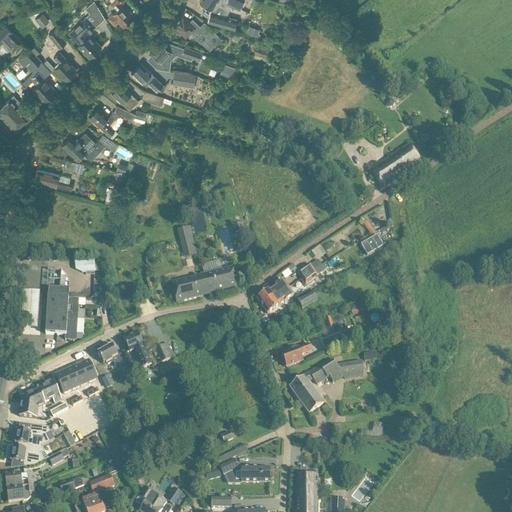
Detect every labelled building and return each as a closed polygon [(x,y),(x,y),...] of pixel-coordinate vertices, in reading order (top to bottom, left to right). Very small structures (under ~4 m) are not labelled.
[(94,0),(92,3),(86,8),(90,13),(93,16),(100,9),(94,0)] [(131,8),(124,1),(124,0),(109,0),(117,8),(112,13),(112,14),(108,18),(114,24),(119,20),(124,26),(135,15),(129,9),(131,8)] [(200,0),(199,1),(215,11),(218,6),(223,8),(225,3),(240,9),(244,0),(200,0)] [(237,20),(210,12),(208,22),(235,30),(237,20)] [(39,23),(46,18),(42,13),(36,18),(39,23)] [(86,16),(69,32),(80,44),(78,45),(84,53),(86,52),(91,57),(101,47),(89,35),(88,35),(87,34),(90,31),(90,32),(92,29),(95,26),(86,17),(86,16)] [(221,39),(211,29),(203,23),(199,27),(192,20),(189,23),(183,18),(175,26),(185,36),(189,32),(210,51),(221,39)] [(6,27),(0,32),(0,44),(2,42),(11,52),(21,43),(6,27)] [(48,35),(59,48),(67,42),(55,28),(54,29),(52,27),(46,31),(49,34),(48,35)] [(37,54),(43,48),(37,42),(31,48),(37,54)] [(191,59),(192,58),(200,61),(203,52),(184,46),(184,48),(168,42),(165,46),(161,42),(160,43),(160,42),(158,45),(157,46),(151,52),(150,53),(161,63),(168,57),(170,59),(170,60),(171,60),(176,54),(191,59)] [(35,68),(42,60),(29,47),(22,54),(35,68)] [(59,63),(54,68),(66,80),(76,71),(70,65),(71,64),(59,51),(53,57),(59,63)] [(148,84),(157,92),(158,90),(161,92),(163,91),(165,86),(163,85),(164,84),(155,76),(151,73),(152,73),(140,62),(131,72),(142,83),(143,83),(146,86),(148,84)] [(218,79),(226,82),(237,69),(224,64),(218,79)] [(38,71),(24,84),(30,91),(33,88),(45,100),(54,91),(49,85),(50,84),(38,71)] [(194,87),(196,75),(184,73),(182,85),(194,87)] [(138,101),(120,83),(111,93),(129,110),(138,101)] [(161,106),(162,101),(170,104),(172,100),(163,97),(143,90),(140,99),(161,106)] [(13,96),(3,106),(0,108),(0,113),(15,129),(27,117),(18,108),(22,105),(13,96)] [(117,105),(114,112),(119,115),(131,121),(132,119),(133,117),(135,114),(126,110),(117,105)] [(98,107),(89,116),(96,123),(99,127),(100,126),(109,135),(115,130),(109,125),(116,118),(112,114),(108,117),(98,107)] [(133,117),(132,119),(144,123),(148,113),(137,110),(135,114),(133,117)] [(70,136),(61,145),(77,160),(83,153),(86,156),(90,159),(105,144),(99,140),(99,139),(95,143),(85,133),(78,139),(77,138),(75,141),(70,136)] [(99,140),(105,144),(107,145),(113,150),(117,144),(113,142),(102,134),(99,140)] [(422,164),(416,155),(409,144),(368,172),(375,183),(380,191),(389,185),(388,183),(393,179),(395,182),(422,164)] [(65,157),(68,153),(60,146),(53,153),(65,157)] [(77,165),(77,163),(50,156),(49,161),(65,165),(65,168),(81,172),(83,166),(77,165)] [(120,163),(117,170),(124,173),(127,166),(120,163)] [(35,181),(63,188),(71,190),(72,185),(68,184),(70,178),(38,169),(35,181)] [(109,188),(106,202),(117,205),(120,191),(124,173),(118,171),(116,181),(117,181),(116,186),(115,187),(115,190),(109,188)] [(110,179),(108,185),(115,187),(116,186),(117,181),(116,181),(110,179)] [(193,237),(211,233),(204,206),(191,210),(193,219),(190,220),(192,227),(190,227),(193,237)] [(236,241),(247,239),(243,223),(232,226),(236,241)] [(383,246),(377,235),(361,245),(367,256),(383,246)] [(193,237),(180,240),(182,247),(195,244),(193,237)] [(94,260),(74,261),(75,273),(95,272),(94,260)] [(314,270),(321,265),(317,260),(310,265),(314,270)] [(318,276),(317,275),(325,270),(321,265),(314,270),(310,265),(304,269),(311,280),(318,276)] [(232,268),(204,275),(209,295),(237,288),(235,278),(232,268)] [(311,280),(304,269),(297,273),(305,285),(311,280)] [(49,288),(48,297),(68,298),(69,288),(65,288),(66,276),(61,270),(59,288),(59,289),(49,288)] [(189,279),(171,283),(174,293),(176,303),(209,295),(204,275),(192,278),(189,279)] [(256,299),(262,307),(269,303),(267,301),(273,296),(274,298),(288,288),(283,280),(274,287),(274,288),(270,290),(256,299)] [(267,314),(280,305),(294,296),(288,288),(274,298),(273,296),(267,301),(269,303),(262,307),(267,314)] [(313,292),(297,301),(302,310),(317,301),(313,292)] [(42,295),(23,294),(21,333),(40,334),(42,295)] [(68,298),(48,297),(46,334),(65,336),(65,340),(76,341),(78,299),(68,298)] [(334,327),(331,317),(324,320),(327,329),(334,327)] [(129,352),(134,351),(142,369),(151,365),(143,346),(144,346),(138,333),(124,339),(129,352)] [(170,359),(164,345),(155,349),(161,363),(170,359)] [(298,349),(297,348),(288,351),(289,353),(282,355),(286,368),(302,362),(300,356),(311,352),(309,345),(298,349)] [(117,371),(120,370),(125,381),(132,377),(128,367),(122,353),(117,355),(112,346),(98,353),(103,363),(104,363),(105,364),(107,363),(107,364),(112,361),(114,362),(117,371)] [(297,381),(289,387),(309,414),(317,409),(324,404),(309,383),(314,380),(317,385),(328,378),(327,378),(329,377),(334,383),(344,376),(363,374),(362,362),(337,366),(335,363),(332,359),(310,373),(309,372),(303,376),(297,381)] [(89,360),(80,364),(89,383),(97,379),(89,360)] [(177,374),(171,361),(163,366),(154,371),(157,378),(155,379),(157,383),(177,374)] [(80,364),(72,368),(80,386),(89,383),(80,364)] [(72,368),(64,372),(72,390),(80,386),(72,368)] [(64,372),(55,376),(63,394),(72,390),(64,372)] [(62,400),(57,389),(53,380),(37,387),(38,390),(22,398),(19,417),(37,419),(37,418),(42,419),(44,406),(45,405),(44,403),(52,399),(54,404),(62,400)] [(371,430),(359,430),(359,436),(371,436),(371,437),(381,437),(381,423),(371,423),(371,430)] [(14,432),(13,441),(15,441),(15,443),(19,444),(19,443),(42,447),(55,440),(48,428),(30,425),(30,431),(17,430),(16,432),(14,432)] [(230,431),(221,436),(224,441),(233,436),(230,431)] [(10,449),(9,458),(11,458),(10,461),(24,463),(23,468),(35,466),(48,459),(43,450),(42,447),(19,443),(19,444),(18,448),(12,447),(12,449),(10,449)] [(48,459),(52,466),(64,460),(64,459),(69,456),(65,450),(48,459)] [(234,461),(220,467),(224,476),(238,469),(234,461)] [(242,483),(270,483),(270,468),(242,468),(242,483)] [(206,481),(221,477),(219,469),(204,474),(206,481)] [(21,474),(15,475),(5,476),(6,490),(33,486),(32,481),(22,482),(21,474)] [(297,475),(297,499),(317,500),(317,475),(297,475)] [(110,476),(89,484),(93,493),(100,490),(101,491),(114,486),(110,476)] [(80,478),(72,482),(59,487),(62,494),(75,490),(83,486),(89,483),(88,480),(80,478)] [(34,493),(33,486),(6,490),(8,503),(24,501),(26,501),(26,500),(27,500),(28,499),(29,499),(29,498),(30,497),(30,496),(30,495),(30,494),(30,493),(34,493)] [(143,508),(140,511),(160,511),(162,509),(166,503),(144,489),(139,497),(135,502),(143,508)] [(179,506),(185,495),(175,489),(167,501),(173,505),(175,503),(179,506)] [(83,501),(86,509),(87,511),(104,511),(104,510),(109,508),(105,498),(100,500),(98,495),(83,501)] [(330,511),(343,511),(345,499),(332,498),(330,511)] [(211,508),(231,508),(231,499),(211,499),(211,508)] [(316,511),(317,500),(297,499),(296,511),(316,511)]
